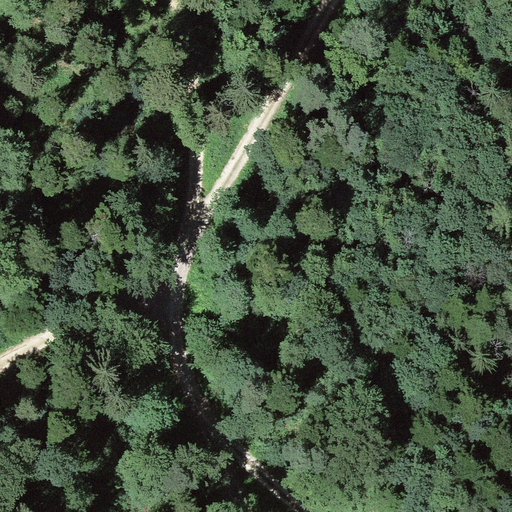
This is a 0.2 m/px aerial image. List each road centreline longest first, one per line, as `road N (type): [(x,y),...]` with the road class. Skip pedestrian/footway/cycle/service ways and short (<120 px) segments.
road 1 (track): [(330,0),(157,289)]
road 2 (track): [(157,289),(171,345),(248,511)]
road 3 (track): [(194,224),(194,86),(180,0)]
road 4 (track): [(157,289),(0,370)]
